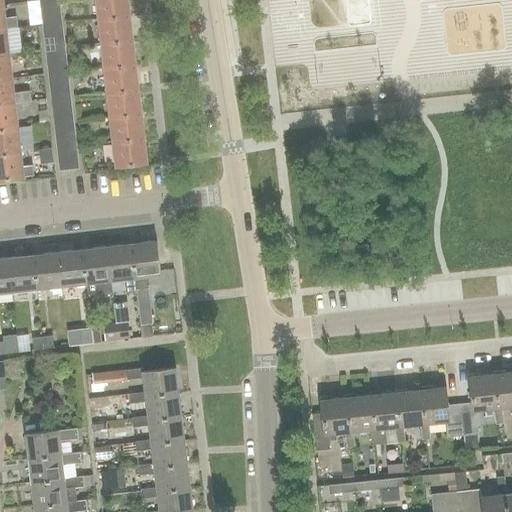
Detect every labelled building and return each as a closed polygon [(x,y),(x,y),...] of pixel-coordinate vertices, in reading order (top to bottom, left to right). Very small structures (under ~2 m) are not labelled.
[(61,12),(60,0),(40,3),(42,15),(61,12)] [(131,15),(128,0),(96,0),(98,18),(131,15)] [(63,24),(61,12),(42,15),(43,27),(63,24)] [(133,39),(131,15),(98,18),(101,43),(133,39)] [(64,36),(63,24),(43,27),(44,39),(64,36)] [(0,54),(10,54),(7,29),(0,29),(0,54)] [(66,48),(64,36),(44,39),(46,51),(66,48)] [(136,64),(133,39),(101,43),(104,68),(136,64)] [(67,60),(66,48),(46,51),(47,63),(67,60)] [(0,79),(13,78),(10,54),(0,54),(0,79)] [(68,72),(67,60),(47,63),(49,75),(68,72)] [(440,62),(311,71),(313,94),(426,86),(426,79),(441,78),(440,62)] [(139,88),(136,64),(104,68),(107,92),(139,88)] [(70,84),(68,72),(49,75),(50,87),(70,84)] [(14,92),(13,78),(0,79),(0,104),(16,102),(16,103),(32,101),(31,91),(14,92)] [(71,96),(70,84),(50,87),(51,99),(71,96)] [(142,113),(139,88),(107,92),(110,117),(142,113)] [(73,108),(71,96),(51,99),(53,110),(73,108)] [(49,123),(47,99),(38,100),(40,124),(49,123)] [(0,129),(18,127),(16,103),(16,102),(0,104),(0,129)] [(74,121),(73,108),(53,110),(54,123),(74,121)] [(145,138),(142,113),(110,117),(113,142),(145,138)] [(75,132),(74,121),(54,123),(56,134),(75,132)] [(0,153),(21,151),(18,127),(0,129),(0,153)] [(77,146),(75,132),(56,134),(57,148),(77,146)] [(148,162),(145,138),(113,142),(116,166),(148,162)] [(390,147),(397,145),(396,138),(389,139),(390,147)] [(78,156),(77,146),(57,148),(58,158),(78,156)] [(0,179),(24,177),(21,151),(0,153),(0,179)] [(80,168),(78,156),(58,158),(60,170),(80,168)] [(161,274),(157,241),(132,244),(136,277),(138,290),(148,288),(146,276),(161,274)] [(136,277),(132,244),(108,246),(111,280),(126,278),(127,292),(137,291),(135,277),(136,277)] [(111,280),(108,246),(83,249),(87,283),(88,295),(112,293),(111,280)] [(87,283),(83,249),(58,252),(62,286),(87,283)] [(62,286),(58,252),(34,255),(38,289),(62,286)] [(38,289),(34,255),(9,258),(13,291),(38,289)] [(0,292),(13,291),(9,258),(0,258),(0,292)] [(153,336),(151,323),(140,325),(142,337),(153,336)] [(118,340),(131,338),(129,326),(117,327),(118,340)] [(118,340),(117,327),(104,329),(105,341),(118,340)] [(83,329),(85,344),(94,343),(92,328),(83,329)] [(55,347),(53,335),(43,337),(44,349),(55,347)] [(44,349),(43,337),(32,338),(34,350),(44,349)] [(3,360),(0,360),(0,387),(6,387),(6,381),(24,379),(24,378),(6,380),(3,360)] [(144,368),(127,370),(128,379),(144,377),(146,392),(146,396),(179,392),(176,367),(145,371),(144,368)] [(128,380),(128,379),(127,370),(127,369),(93,373),(94,384),(128,380)] [(511,371),(494,373),(498,408),(493,408),(496,424),(504,423),(502,407),(511,406),(511,371)] [(498,408),(494,373),(469,376),(471,402),(460,403),(463,435),(476,434),(479,433),(477,410),(493,408),(498,408)] [(463,435),(460,403),(449,404),(447,386),(421,389),(424,423),(420,424),(423,439),(430,439),(429,423),(446,421),(447,437),(463,435)] [(424,423),(421,389),(396,392),(400,426),(395,426),(398,442),(405,441),(404,426),(420,424),(424,423)] [(182,416),(179,392),(146,396),(146,392),(130,394),(131,403),(147,401),(149,415),(149,420),(182,416)] [(400,426),(396,392),(371,394),(374,429),(370,429),(373,444),(376,444),(377,450),(388,447),(386,427),(395,426),(400,426)] [(374,429),(371,394),(346,397),(349,431),(345,432),(348,447),(355,446),(354,431),(370,429),(374,429)] [(336,433),(345,432),(349,431),(346,397),(320,400),(321,412),(310,414),(314,451),(330,449),(329,440),(337,439),(336,433)] [(108,420),(106,406),(95,407),(96,421),(108,420)] [(185,440),(182,416),(149,420),(149,415),(133,417),(134,427),(150,425),(152,439),(152,444),(185,440)] [(108,436),(107,423),(93,425),(95,438),(108,436)] [(62,455),(62,454),(60,441),(79,438),(77,428),(59,430),(59,429),(26,433),(29,459),(62,455)] [(465,448),(478,446),(476,434),(463,435),(465,448)] [(188,463),(185,440),(152,444),(152,439),(135,441),(137,451),(153,449),(155,463),(155,467),(188,463)] [(108,446),(96,448),(97,459),(109,458),(108,446)] [(65,478),(63,464),(81,462),(80,452),(62,454),(62,455),(29,459),(32,482),(65,479),(65,478)] [(511,461),(511,452),(502,454),(503,462),(511,461)] [(190,487),(188,463),(155,467),(155,463),(138,465),(140,474),(156,472),(158,487),(158,491),(190,487)] [(403,463),(387,465),(388,473),(404,472),(403,463)] [(354,476),(353,464),(342,465),(343,477),(354,476)] [(456,492),(468,490),(466,471),(454,472),(456,492)] [(68,502),(66,488),(84,486),(83,476),(65,478),(65,479),(32,482),(35,506),(68,502)] [(404,478),(404,477),(379,480),(380,489),(381,501),(400,499),(399,487),(405,486),(404,478)] [(380,489),(379,480),(354,483),(355,491),(380,489)] [(447,480),(448,492),(456,492),(455,480),(447,480)] [(355,491),(354,483),(329,485),(329,494),(355,491)] [(185,511),(193,511),(190,487),(158,491),(158,487),(141,489),(142,498),(159,496),(161,511),(160,511),(185,511)] [(508,511),(506,494),(481,497),(480,489),(468,490),(470,511),(508,511)] [(470,511),(468,490),(456,492),(458,511),(470,511)] [(458,511),(456,492),(448,492),(444,493),(445,511),(458,511)] [(445,511),(444,493),(432,494),(433,511),(445,511)] [(69,511),(87,510),(86,499),(68,502),(35,506),(35,511),(69,511)]
